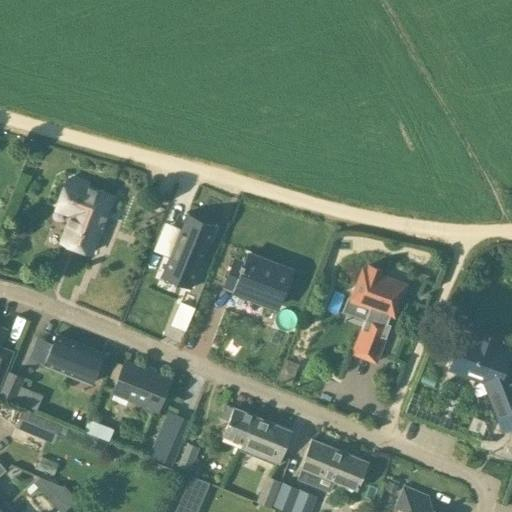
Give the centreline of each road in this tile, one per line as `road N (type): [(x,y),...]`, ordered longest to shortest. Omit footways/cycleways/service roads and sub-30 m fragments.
road 1 (residential): [(489,511),(495,494),(487,476),(390,432),(0,290)]
road 2 (track): [(0,115),(385,227),(467,236),(511,230)]
road 3 (track): [(390,432),(467,236)]
